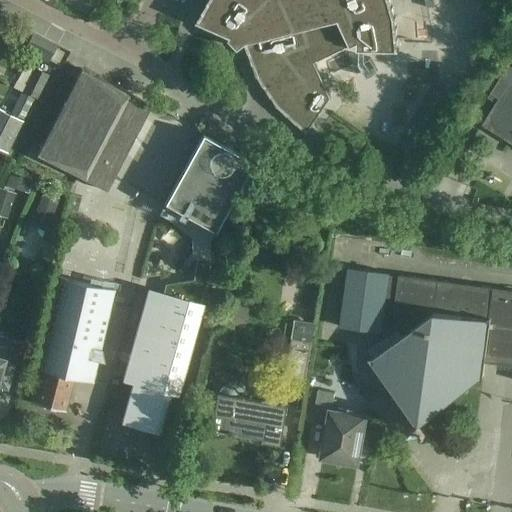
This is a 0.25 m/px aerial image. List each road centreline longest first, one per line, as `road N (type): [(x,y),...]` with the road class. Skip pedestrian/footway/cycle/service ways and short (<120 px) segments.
road 1 (residential): [(151,0),(130,55),(23,0)]
road 2 (residential): [(183,511),(79,493),(20,500)]
